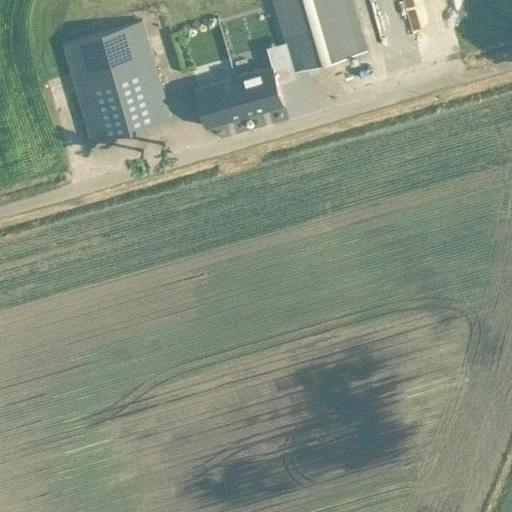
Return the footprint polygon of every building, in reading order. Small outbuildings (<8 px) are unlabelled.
[(275,0),(289,50),(294,69),(358,50),(343,0),(275,0)] [(261,1),(228,13),(232,22),(206,31),(215,55),(262,39),(257,26),(268,22),(261,1)] [(142,18),(65,41),(86,120),(91,139),(170,117),(142,18)] [(273,64),(234,75),(245,114),(284,103),(273,64)] [(234,75),(195,87),(206,125),(245,114),(234,75)]
